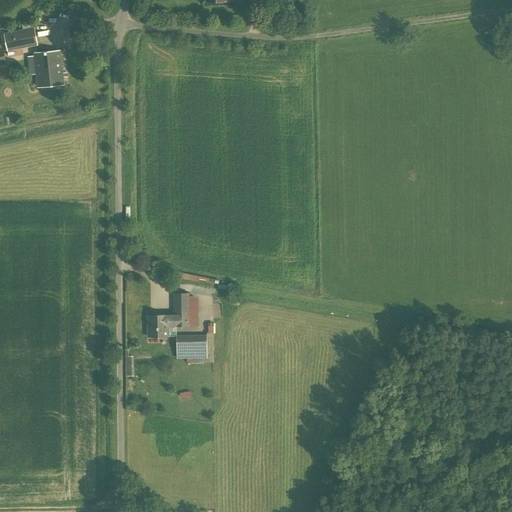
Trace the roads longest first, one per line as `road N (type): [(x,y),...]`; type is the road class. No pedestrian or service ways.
road 1 (unclassified): [(120,23),(119,511)]
road 2 (unclassified): [(120,23),(296,37),(511,8)]
